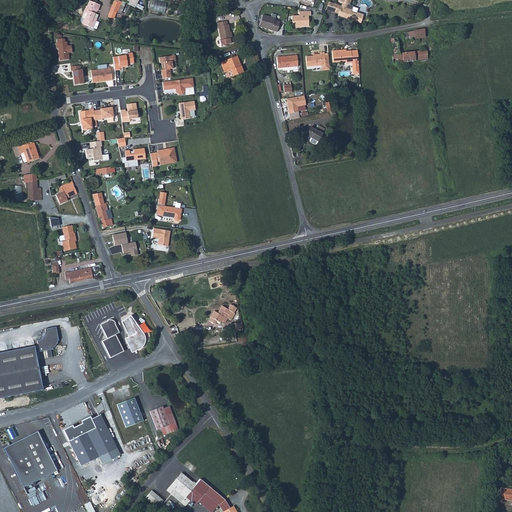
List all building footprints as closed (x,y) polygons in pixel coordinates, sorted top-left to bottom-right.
[(84,17),(83,22),(95,26),(98,17),(95,16),(96,12),(97,13),(98,9),(99,9),(101,3),(92,0),(89,0),(87,5),(85,11),(88,12),(86,18),(84,17)] [(114,2),(112,7),(118,9),(122,1),(120,0),(113,0),(113,2),(114,2)] [(152,0),(151,11),(164,12),(165,1),(152,0)] [(349,0),(337,0),(337,1),(342,3),(340,6),(338,6),(337,5),(335,13),(336,13),(338,14),(338,15),(347,18),(348,20),(352,21),(354,20),(361,22),(363,14),(356,12),(356,14),(350,12),(350,9),(349,9),(345,8),(346,4),(348,5),(349,0)] [(325,9),(335,13),(337,5),(327,2),(325,9)] [(293,17),(293,27),(300,27),(300,28),(309,28),(309,18),(313,18),(313,13),(301,13),(300,17),(293,17)] [(261,15),(261,16),(259,27),(266,29),(270,30),(278,32),(280,24),(273,22),(274,18),(264,16),(261,15)] [(221,39),(222,46),(227,45),(226,44),(232,43),(231,38),(232,37),(231,31),(230,24),(229,24),(228,20),(219,21),(222,39),(221,39)] [(412,31),(401,32),(403,39),(424,35),(423,28),(412,31)] [(63,39),(60,39),(55,40),(56,44),(55,44),(55,49),(57,48),(58,61),(68,59),(67,53),(71,52),(70,46),(66,46),(66,42),(64,42),(63,39)] [(393,42),(389,42),(390,50),(392,63),(393,66),(395,66),(396,66),(395,63),(397,63),(405,62),(419,60),(427,58),(426,50),(418,51),(408,52),(399,53),(398,52),(397,41),(393,42)] [(356,60),(355,49),(342,51),(342,49),(331,50),(332,61),(344,60),(345,62),(350,62),(350,60),(356,60)] [(315,54),(305,55),(306,65),(321,64),(324,64),(325,69),(329,68),(328,57),(327,52),(324,53),(324,51),(319,51),(319,53),(315,53),(315,54)] [(133,64),(131,53),(124,54),(124,56),(112,58),(113,71),(119,70),(118,68),(126,67),(126,65),(133,64)] [(281,55),(276,55),(277,66),(291,65),(297,65),(297,54),(281,55)] [(161,76),(161,79),(170,78),(168,70),(171,69),(170,62),(174,62),(173,56),(158,58),(158,64),(160,63),(161,70),(161,72),(160,73),(161,76)] [(236,62),(234,57),(219,63),(223,73),(230,71),(232,77),(242,73),(237,61),(236,62)] [(69,67),(71,85),(82,84),(79,66),(69,67)] [(109,68),(90,70),(92,83),(111,80),(109,68)] [(192,79),(162,83),(163,91),(175,89),(176,89),(176,92),(175,93),(178,95),(182,95),(184,92),(184,90),(184,89),(193,88),(192,79)] [(290,83),(282,84),(283,87),(283,90),(283,91),(290,91),(290,89),(290,85),(290,83)] [(303,94),(285,98),(288,112),(297,111),(296,105),(304,104),(303,95),(303,94)] [(193,100),(178,102),(180,110),(181,119),(190,117),(189,110),(195,109),(193,100)] [(124,109),(119,110),(121,122),(129,121),(128,119),(136,118),(134,103),(130,103),(125,104),(126,111),(124,111),(124,109)] [(94,120),(101,119),(113,117),(111,107),(105,108),(100,109),(100,110),(93,111),(94,120)] [(93,111),(93,109),(88,109),(88,110),(84,111),(79,112),(80,122),(81,121),(82,124),(82,130),(91,129),(90,120),(94,120),(93,111)] [(309,127),(303,138),(314,144),(315,144),(321,133),(309,127)] [(123,138),(115,139),(117,147),(125,146),(123,138)] [(100,162),(107,161),(106,155),(100,155),(98,147),(99,147),(99,141),(97,141),(88,143),(88,148),(92,148),(92,149),(83,151),(84,159),(91,159),(91,161),(100,160),(100,162)] [(25,146),(24,143),(17,145),(21,154),(25,153),(28,163),(38,159),(36,152),(37,152),(34,143),(28,145),(25,146)] [(165,148),(157,149),(157,151),(159,160),(169,158),(170,162),(176,161),(173,146),(165,148)] [(126,150),(123,150),(124,157),(122,157),(123,162),(127,161),(128,166),(137,165),(136,160),(144,158),(143,147),(137,148),(132,149),(132,150),(133,152),(129,153),(129,151),(128,149),(126,150)] [(95,168),(96,172),(96,174),(101,172),(101,174),(110,172),(109,167),(109,166),(101,168),(95,168)] [(27,182),(37,181),(37,177),(37,174),(25,175),(24,182),(27,182)] [(66,177),(65,174),(48,179),(48,186),(50,186),(50,182),(66,177)] [(37,200),(42,200),(41,188),(37,188),(37,181),(27,182),(28,196),(37,196),(37,200)] [(73,183),(72,181),(61,186),(64,192),(55,195),(59,204),(67,201),(66,198),(77,193),(74,186),(73,183)] [(103,202),(100,192),(92,194),(94,203),(98,217),(100,216),(102,227),(111,225),(110,223),(109,218),(108,219),(106,212),(108,211),(107,209),(109,209),(108,205),(107,201),(103,202)] [(158,205),(157,213),(157,214),(158,214),(159,215),(174,218),(174,219),(175,220),(175,221),(176,221),(177,221),(178,221),(179,220),(180,218),(181,209),(158,205)] [(56,218),(48,218),(50,227),(58,226),(56,218)] [(72,226),(70,226),(70,230),(63,231),(65,241),(62,242),(64,251),(76,249),(74,239),(76,239),(75,233),(73,233),(72,226)] [(169,231),(153,228),(152,237),(158,238),(157,245),(167,246),(169,231)] [(125,232),(112,234),(114,245),(120,244),(122,253),(130,252),(131,256),(137,255),(134,242),(127,243),(125,232)] [(64,272),(65,279),(69,279),(69,283),(92,278),(90,267),(64,272)] [(218,313),(216,312),(213,310),(209,316),(210,316),(208,320),(214,323),(215,319),(219,322),(220,319),(224,321),(226,317),(230,319),(236,307),(229,303),(227,306),(228,307),(227,309),(226,308),(220,305),(218,308),(220,309),(218,313)] [(108,321),(100,325),(105,335),(106,336),(107,338),(102,341),(106,351),(110,358),(116,354),(123,351),(115,335),(119,333),(114,322),(113,321),(111,320),(110,320),(108,321)] [(242,329),(241,321),(234,322),(235,330),(242,329)] [(38,340),(36,341),(38,352),(39,352),(49,350),(52,349),(53,348),(54,347),(55,346),(56,345),(57,343),(57,341),(58,341),(55,327),(44,329),(44,332),(44,334),(43,336),(42,338),(40,339),(38,340)] [(17,350),(0,353),(0,398),(6,397),(25,393),(42,390),(37,363),(33,347),(17,350)] [(143,421),(134,397),(125,401),(117,404),(126,427),(143,421)] [(158,406),(152,409),(161,427),(178,418),(174,409),(169,412),(164,403),(158,406)] [(82,423),(64,432),(80,466),(98,457),(102,463),(120,455),(116,448),(100,414),(82,423)] [(18,436),(2,444),(21,484),(55,468),(35,428),(18,436)] [(501,461),(499,454),(486,457),(488,461),(490,461),(490,463),(501,461)] [(170,494),(180,502),(185,496),(194,484),(190,481),(182,474),(180,472),(166,490),(170,494)] [(185,496),(189,499),(195,504),(195,503),(205,493),(212,499),(218,504),(220,507),(221,508),(222,511),(228,507),(227,504),(224,499),(216,493),(199,478),(194,484),(185,496)] [(511,488),(499,487),(497,501),(502,501),(502,499),(510,500),(510,503),(511,502),(511,488)] [(151,491),(145,498),(146,499),(148,500),(152,503),(153,502),(159,507),(160,504),(163,501),(151,491)] [(64,511),(88,502),(85,495),(61,505),(64,511)] [(185,496),(180,502),(184,505),(189,499),(185,496)]
